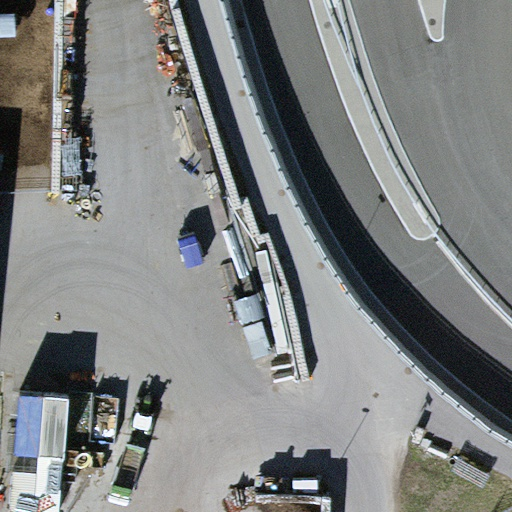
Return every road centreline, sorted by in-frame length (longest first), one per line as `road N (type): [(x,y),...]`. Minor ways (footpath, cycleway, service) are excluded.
road 1 (unclassified): [(354,511),(341,381),(323,313),(251,163),(199,0)]
road 2 (motorway): [(276,0),(313,103),(377,230),(432,297),(511,358)]
road 3 (motorway): [(497,211),(397,52),(381,0)]
road 4 (motorway): [(497,211),(469,62),(477,0)]
